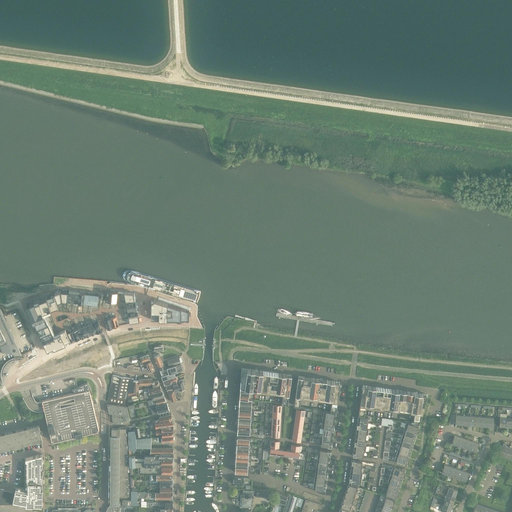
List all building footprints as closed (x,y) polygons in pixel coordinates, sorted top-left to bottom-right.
[(101,330),(98,321),(67,332),(65,328),(54,333),(45,311),(59,306),(58,303),(62,301),(99,305),(100,295),(61,290),(26,303),(48,352),(75,339),(101,330)] [(116,315),(105,319),(108,328),(119,324),(139,321),(135,293),(107,290),(106,300),(117,301),(118,292),(124,292),(126,302),(129,317),(117,319),(116,315)] [(191,310),(154,299),(151,318),(191,320),(191,310)] [(0,351),(5,352),(22,355),(18,346),(2,311),(0,310),(0,319),(8,336),(5,337),(6,339),(0,341),(0,351)] [(154,357),(158,366),(163,364),(160,354),(154,357)] [(166,368),(160,370),(162,376),(161,376),(163,381),(173,377),(178,375),(176,371),(183,368),(181,363),(179,357),(167,360),(169,366),(166,368)] [(145,364),(146,364),(147,368),(144,369),(142,370),(143,372),(146,373),(149,372),(154,370),(151,362),(150,360),(145,361),(145,362),(140,363),(141,367),(143,366),(142,364),(144,364),(145,364)] [(241,368),(239,398),(252,399),(252,394),(249,394),(250,388),(253,389),(254,389),(254,388),(267,389),(266,391),(270,391),(270,390),(282,392),(285,374),(241,368)] [(285,374),(282,392),(282,393),(283,393),(283,396),(282,404),(288,404),(289,397),(292,375),(285,374)] [(113,375),(107,401),(125,404),(126,399),(128,392),(131,393),(131,392),(143,389),(143,387),(144,387),(143,385),(144,385),(145,388),(153,386),(153,387),(160,385),(158,380),(152,382),(152,379),(139,379),(139,380),(138,379),(138,380),(134,381),(134,379),(113,375)] [(298,376),(294,405),(300,406),(302,395),(303,396),(303,395),(306,377),(298,376)] [(173,383),(173,385),(177,383),(177,384),(177,381),(176,381),(176,379),(174,380),(173,377),(163,381),(165,386),(166,386),(173,383)] [(306,377),(303,395),(315,396),(315,397),(319,398),(319,397),(331,399),(333,381),(306,377)] [(178,384),(179,390),(185,389),(183,379),(177,381),(177,384),(178,384)] [(333,381),(331,399),(331,400),(332,400),(331,404),(330,411),(336,411),(337,404),(340,382),(333,381)] [(73,393),(42,401),(43,405),(51,438),(52,438),(52,440),(53,439),(54,441),(55,441),(60,439),(60,440),(61,439),(62,439),(67,438),(68,438),(68,437),(69,437),(70,437),(74,436),(75,436),(76,436),(77,435),(79,435),(82,434),(83,434),(91,432),(92,432),(97,431),(98,430),(97,429),(99,428),(98,427),(99,427),(94,410),(90,392),(92,391),(88,382),(72,390),(73,393)] [(148,390),(148,392),(149,393),(150,392),(150,394),(162,390),(161,389),(160,385),(153,387),(148,388),(148,390)] [(360,408),(359,414),(364,415),(365,409),(366,405),(367,405),(368,404),(370,386),(363,385),(360,408)] [(419,423),(421,417),(428,395),(370,386),(368,404),(380,406),(379,407),(383,407),(383,406),(395,408),(395,409),(398,409),(398,408),(411,410),(410,411),(415,412),(414,416),(413,422),(419,423)] [(151,396),(152,399),(153,399),(164,397),(162,390),(150,394),(150,392),(149,393),(148,392),(144,393),(145,397),(151,396)] [(172,402),(177,401),(174,391),(174,390),(168,391),(172,402)] [(152,405),(157,404),(166,402),(164,397),(153,399),(152,399),(151,400),(152,405)] [(151,400),(148,400),(149,407),(150,407),(153,414),(154,414),(158,413),(170,410),(167,403),(153,406),(152,405),(151,400)] [(123,421),(130,419),(127,406),(107,403),(109,410),(108,412),(109,412),(109,413),(110,413),(110,412),(112,413),(112,414),(112,416),(112,418),(113,420),(113,422),(114,424),(114,423),(115,423),(122,422),(122,421),(123,421)] [(160,420),(158,420),(152,421),(153,424),(173,420),(172,414),(159,417),(160,420)] [(156,428),(174,425),(173,420),(153,424),(150,424),(151,429),(156,428)] [(405,428),(416,432),(418,433),(418,432),(419,429),(418,429),(417,429),(418,426),(406,422),(405,428)] [(0,450),(25,445),(43,441),(41,436),(42,436),(43,432),(42,432),(41,433),(39,425),(0,433),(0,450)] [(109,464),(109,469),(109,470),(109,474),(109,475),(109,480),(109,485),(109,486),(109,493),(109,499),(109,502),(110,502),(110,504),(112,504),(113,504),(113,501),(119,502),(119,499),(119,496),(129,497),(129,488),(126,429),(118,429),(118,428),(126,427),(118,428),(118,429),(112,429),(112,437),(109,437),(109,442),(109,443),(109,447),(109,448),(109,453),(109,458),(109,459),(109,464)] [(405,428),(403,433),(415,437),(416,432),(405,428)] [(151,448),(151,447),(151,443),(151,438),(136,439),(136,436),(134,430),(128,432),(129,451),(131,451),(137,450),(136,448),(151,448)] [(403,433),(401,439),(413,442),(415,437),(403,433)] [(452,443),(458,445),(460,437),(455,435),(452,443)] [(460,437),(458,445),(464,447),(466,439),(460,437)] [(401,439),(400,444),(411,448),(412,445),(413,442),(401,439)] [(466,439),(464,447),(470,449),(472,441),(466,439)] [(275,453),(283,455),(283,449),(279,449),(280,441),(271,440),(271,448),(270,451),(269,456),(275,456),(275,453)] [(472,441),(470,449),(476,451),(478,443),(472,441)] [(287,450),(286,455),(293,456),(293,459),(298,460),(300,446),(292,444),(291,451),(287,450)] [(398,450),(410,453),(411,449),(411,448),(400,444),(398,450)] [(476,505),(473,511),(511,511),(511,447),(503,444),(502,445),(500,453),(511,457),(511,511),(498,511),(476,504),(476,505)] [(396,455),(408,459),(410,453),(398,450),(396,455)] [(15,492),(14,500),(27,502),(26,504),(30,504),(41,504),(42,504),(42,503),(42,489),(40,489),(40,482),(43,482),(42,454),(26,458),(26,460),(29,460),(29,491),(16,489),(15,492)] [(129,467),(130,467),(133,467),(140,467),(161,467),(161,466),(173,466),(173,461),(173,458),(167,458),(161,458),(161,459),(155,459),(155,456),(155,455),(144,456),(135,456),(131,456),(129,456),(129,467)] [(396,455),(394,461),(395,461),(398,462),(404,464),(406,465),(407,462),(407,463),(408,463),(410,459),(408,459),(396,455)] [(442,473),(448,475),(451,467),(444,465),(442,473)] [(391,472),(403,476),(404,476),(405,473),(404,473),(404,472),(404,470),(402,469),(396,467),(395,467),(393,467),(393,466),(391,472)] [(451,467),(448,475),(454,477),(456,469),(451,467)] [(456,469),(454,477),(460,479),(462,471),(456,469)] [(462,471),(460,479),(466,481),(469,473),(462,471)] [(391,472),(389,478),(401,481),(402,476),(403,476),(391,472)] [(389,478),(388,483),(389,483),(399,487),(401,481),(389,478)] [(326,485),(314,483),(313,489),(319,490),(319,491),(325,494),(326,491),(325,491),(325,488),(326,488),(326,486),(326,485)] [(388,488),(388,489),(399,493),(399,492),(398,492),(398,490),(399,488),(399,487),(389,483),(389,484),(388,488)] [(348,484),(347,489),(356,492),(357,487),(348,484)] [(146,498),(173,499),(173,492),(173,487),(160,487),(160,492),(146,492),(146,497),(146,498)] [(449,487),(447,493),(456,496),(457,490),(449,487)] [(0,503),(6,503),(6,504),(7,503),(13,503),(14,500),(15,492),(13,491),(0,488),(0,503)] [(347,489),(345,495),(354,498),(356,492),(347,489)] [(388,489),(386,495),(396,498),(396,495),(398,496),(399,494),(399,493),(388,489)] [(240,493),(240,505),(243,505),(243,509),(249,509),(249,505),(252,505),(252,502),(254,502),(254,494),(254,490),(243,490),(243,493),(240,493)] [(275,498),(278,499),(287,501),(289,495),(277,491),(275,498)] [(447,493),(445,499),(454,502),(456,496),(447,493)] [(284,511),(292,511),(297,497),(290,495),(284,511)] [(345,495),(343,501),(352,504),(354,498),(345,495)] [(386,496),(384,502),(393,505),(395,499),(386,496)] [(306,499),(301,511),(320,511),(323,505),(306,499)] [(445,499),(443,505),(452,508),(454,502),(445,499)] [(119,511),(121,502),(119,502),(113,501),(113,504),(113,505),(111,505),(109,507),(108,507),(108,508),(107,508),(107,509),(106,511),(119,511)] [(343,501),(341,506),(350,509),(352,504),(343,501)] [(384,502),(382,507),(391,510),(393,505),(384,502)]
